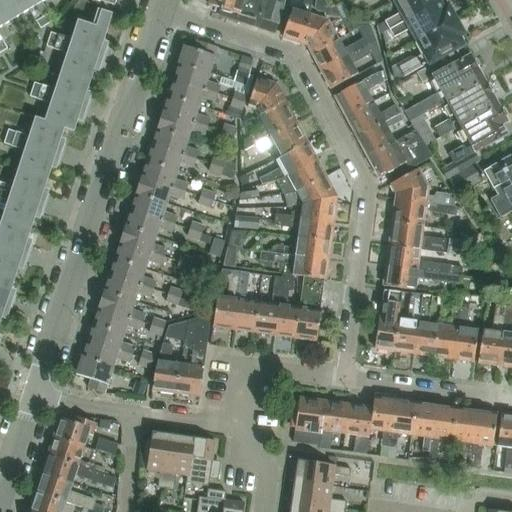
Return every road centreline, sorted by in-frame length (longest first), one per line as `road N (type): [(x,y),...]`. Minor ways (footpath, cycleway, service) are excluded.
road 1 (residential): [(159,7),(300,54),(372,189),(347,375)]
road 2 (tertiary): [(33,393),(159,7)]
road 3 (residential): [(347,375),(360,384),(511,404)]
road 4 (residential): [(240,430),(250,362),(323,372)]
